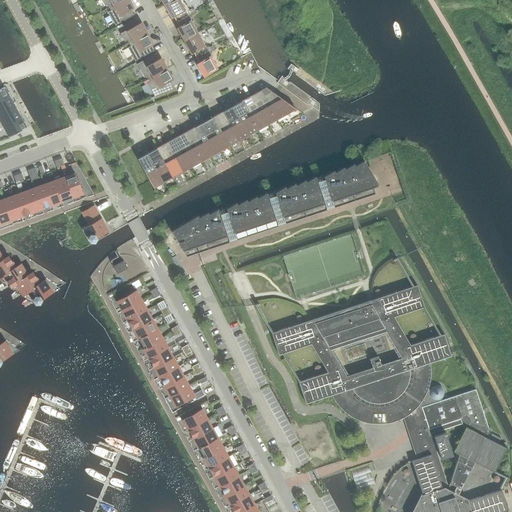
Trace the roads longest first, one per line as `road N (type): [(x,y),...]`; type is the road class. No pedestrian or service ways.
road 1 (residential): [(292,511),(83,135)]
road 2 (residential): [(83,135),(197,94)]
